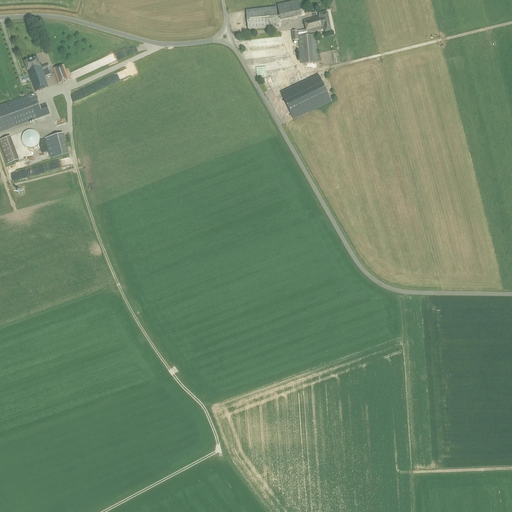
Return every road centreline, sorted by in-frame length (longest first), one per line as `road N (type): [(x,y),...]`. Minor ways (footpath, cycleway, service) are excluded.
road 1 (unclassified): [(511,294),(406,292),(374,280),(356,262),(233,47)]
road 2 (unclassified): [(0,16),(52,14),(160,44),(210,41)]
